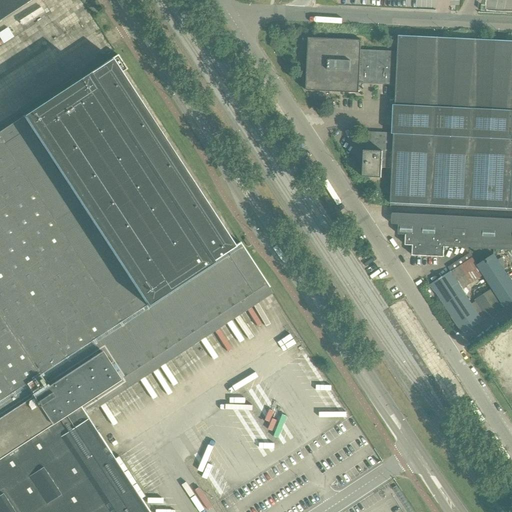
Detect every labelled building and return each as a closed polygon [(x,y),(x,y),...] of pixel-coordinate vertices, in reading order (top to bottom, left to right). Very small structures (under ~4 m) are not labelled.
[(0,0),(0,20),(6,16),(30,0),(0,0)] [(367,145),(368,146),(511,152),(511,41),(398,35),(397,53),(395,83),(393,133),(367,132),(367,145)] [(357,82),(395,83),(397,53),(360,52),(361,40),(308,38),(306,91),(358,93),(359,90),(357,90),(357,82)] [(0,511),(149,511),(80,405),(122,378),(253,292),(255,295),(260,291),(259,289),(267,283),(240,243),(231,249),(118,76),(127,70),(117,55),(0,131),(0,511)] [(511,152),(368,146),(366,149),(366,151),(364,150),(363,177),(381,178),(382,168),(391,169),(390,204),(511,209),(511,152)] [(399,225),(398,235),(406,235),(405,245),(413,245),(412,255),(444,257),(444,247),(511,250),(511,219),(392,213),(392,224),(399,225)] [(492,289),(475,300),(486,318),(511,301),(511,282),(493,254),(477,265),(492,289)] [(439,279),(431,285),(463,334),(482,321),(450,272),(442,277),(441,277),(439,279)]
